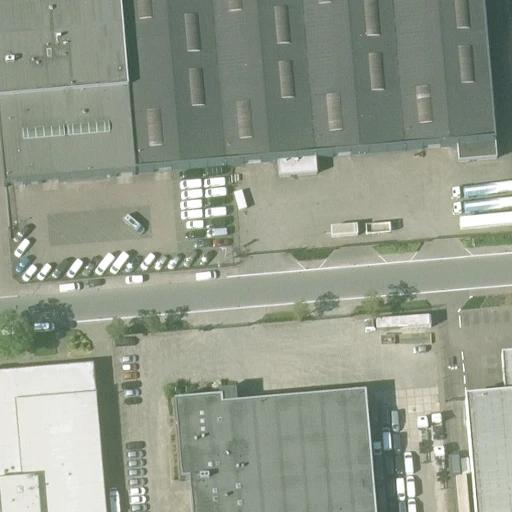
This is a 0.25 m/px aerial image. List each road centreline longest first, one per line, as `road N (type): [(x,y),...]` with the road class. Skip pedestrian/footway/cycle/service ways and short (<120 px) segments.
road 1 (unclassified): [(0,310),(511,266)]
road 2 (unknown): [(208,292),(208,342),(159,411),(164,511)]
